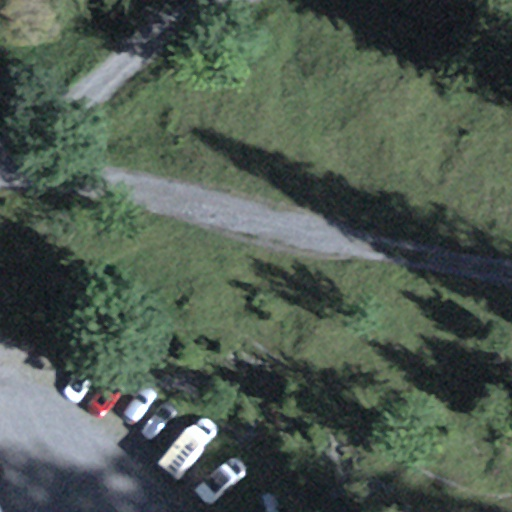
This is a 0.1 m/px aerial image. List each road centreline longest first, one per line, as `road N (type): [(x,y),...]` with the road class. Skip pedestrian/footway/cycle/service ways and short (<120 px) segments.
road 1 (track): [(224,0),(0,148)]
road 2 (track): [(153,511),(123,469),(70,430),(8,404)]
